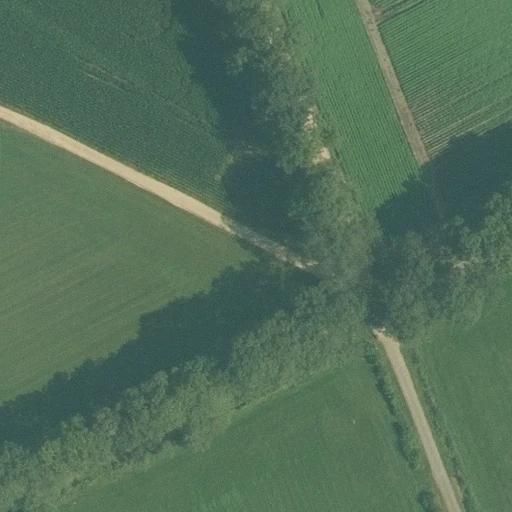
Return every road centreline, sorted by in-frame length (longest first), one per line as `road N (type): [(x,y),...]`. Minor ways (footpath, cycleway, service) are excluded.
road 1 (unclassified): [(0,508),(378,311)]
road 2 (track): [(0,114),(371,291)]
road 3 (unclassified): [(378,311),(261,0)]
road 4 (unclassified): [(455,511),(378,311)]
road 5 (unclassified): [(378,311),(511,241)]
